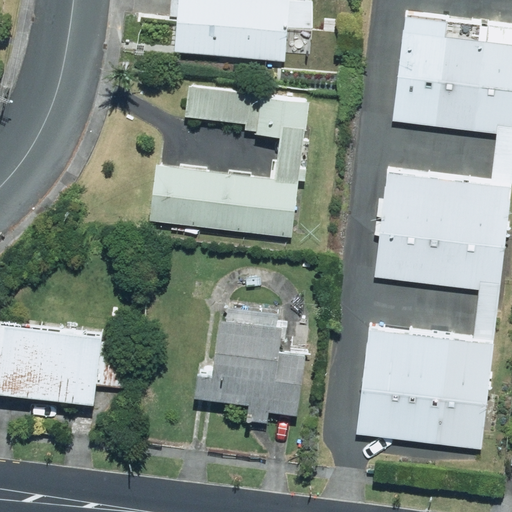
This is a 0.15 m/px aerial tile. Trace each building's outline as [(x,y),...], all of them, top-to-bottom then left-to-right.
[(288,0),(171,0),(170,15),(175,15),(172,49),(284,59),(288,0)] [(445,15),(404,10),(391,119),(497,131),(491,180),(386,168),(373,275),(478,287),(472,336),(368,324),(356,432),(480,446),(511,173),(511,22),(488,20),(486,37),(443,32),(445,15)] [(155,160),(148,218),(291,236),(308,97),(188,82),(184,114),(245,121),(244,128),(278,133),(275,156),(272,156),(270,175),(251,172),(251,169),(229,167),(228,170),(207,167),(207,164),(180,160),(179,163),(155,160)] [(282,316),(220,309),(214,370),(202,369),(199,396),(248,401),(246,420),(272,422),(273,408),(297,411),(304,346),(279,343),(282,316)] [(98,326),(0,317),(0,389),(92,397),(94,380),(126,383),(130,342),(97,340),(98,326)]
